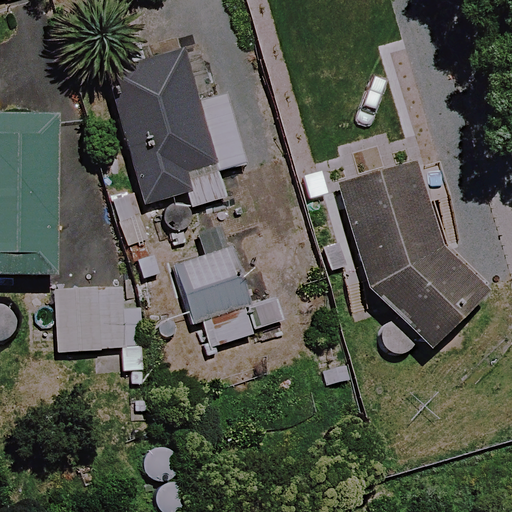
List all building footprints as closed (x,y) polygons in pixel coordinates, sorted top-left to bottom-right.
[(196,107),(182,58),(102,81),(138,210),(153,206),(162,238),(224,220),(212,178),(241,170),(221,100),(196,107)] [(0,283),(48,284),(50,129),(0,128),(0,283)] [(440,264),(410,169),(343,190),(359,291),(418,356),(477,302),(440,264)] [(254,339),(228,254),(169,273),(195,358),(254,339)] [(52,295),(55,358),(117,355),(119,394),(141,393),(136,311),(117,312),(115,292),(52,295)]
